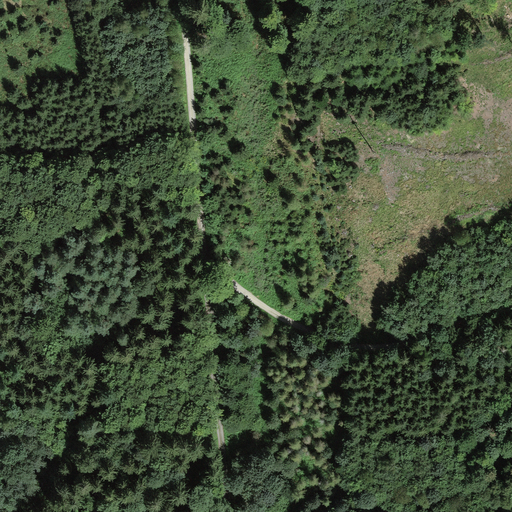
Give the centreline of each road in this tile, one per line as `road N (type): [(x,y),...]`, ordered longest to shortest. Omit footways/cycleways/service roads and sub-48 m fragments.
road 1 (track): [(226,511),(181,0)]
road 2 (track): [(511,306),(363,347),(306,329),(235,286),(209,308)]
